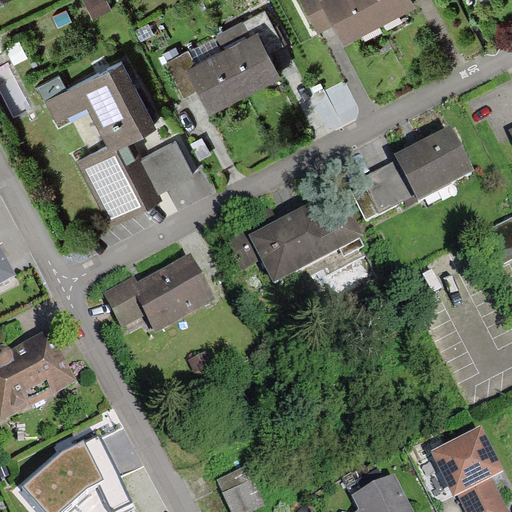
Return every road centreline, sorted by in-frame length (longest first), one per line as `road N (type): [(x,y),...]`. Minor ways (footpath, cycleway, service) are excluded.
road 1 (residential): [(63,287),(511,54)]
road 2 (residential): [(182,511),(63,287)]
road 3 (residential): [(63,287),(0,169)]
